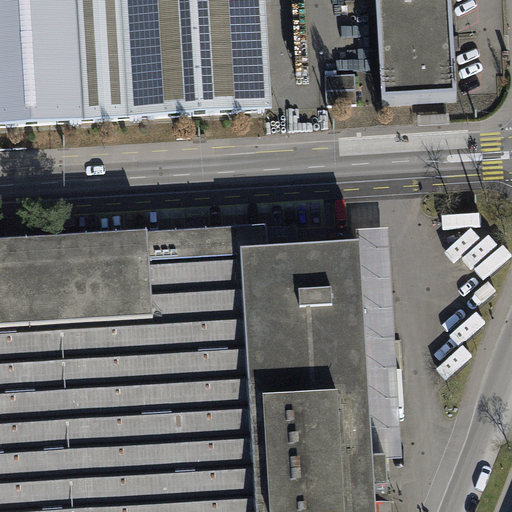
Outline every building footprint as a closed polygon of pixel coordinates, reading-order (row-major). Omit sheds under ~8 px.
[(0,0),(0,133),(275,119),(268,0),(0,0)] [(375,0),(382,107),(457,102),(451,0),(375,0)] [(327,110),(359,108),(357,78),(325,80),(327,110)] [(0,511),(254,511),(239,260),(269,258),(267,229),(149,236),(0,245),(0,511)] [(357,235),(358,253),(360,253),(372,464),(387,463),(403,462),(390,233),(357,235)] [(358,253),(269,258),(239,260),(254,511),(374,511),(374,493),(389,492),(387,463),(372,464),(360,253),(358,253)]
